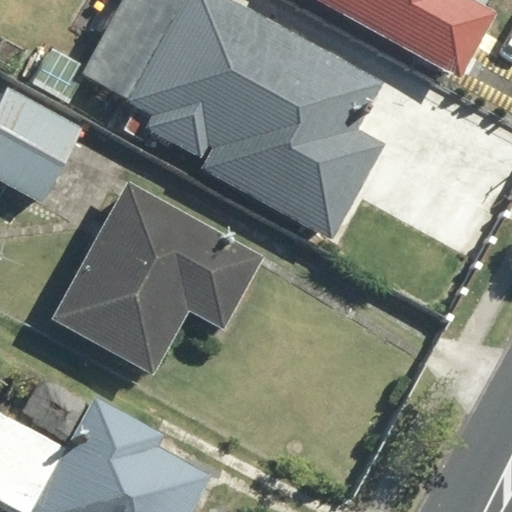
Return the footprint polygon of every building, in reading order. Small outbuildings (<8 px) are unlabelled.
[(131,121),(123,134),(315,248),(374,147),(350,133),(373,94),(214,0),(150,0),(93,98),(131,121)] [(96,0),(127,17),(136,0),(96,0)] [(297,0),(449,86),(485,23),(445,0),(297,0)] [(47,50),(25,87),(60,108),(83,71),(47,50)] [(73,133),(0,93),(0,188),(33,206),(73,133)] [(115,191),(40,325),(140,384),(177,319),(211,338),(251,266),(115,191)] [(181,511),(193,488),(134,459),(146,436),(75,400),(67,415),(16,390),(1,420),(0,419),(0,511),(181,511)]
